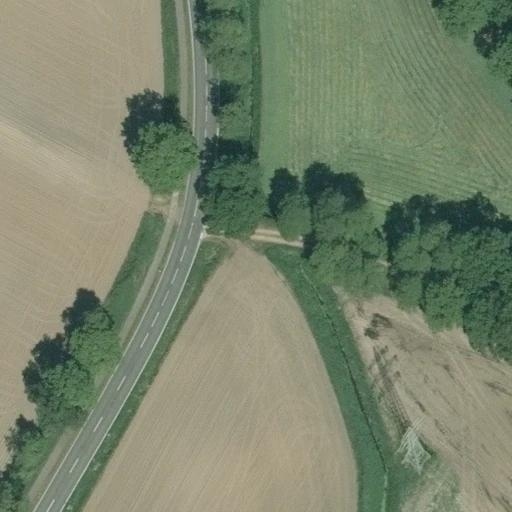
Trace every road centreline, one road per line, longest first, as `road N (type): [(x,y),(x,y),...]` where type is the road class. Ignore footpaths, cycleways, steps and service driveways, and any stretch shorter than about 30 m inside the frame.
road 1 (secondary): [(45,511),(166,291),(199,204),(208,80),(197,0)]
road 2 (track): [(511,325),(199,204)]
